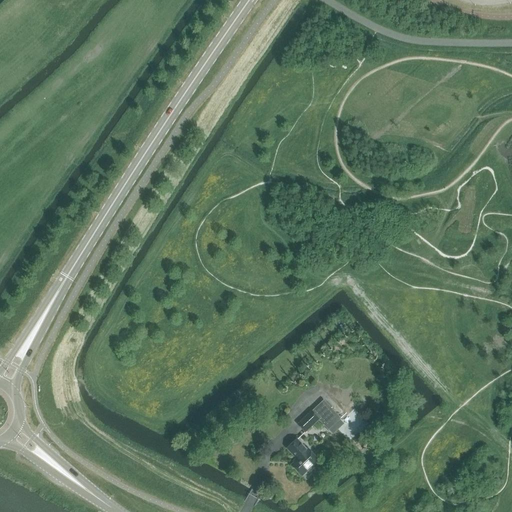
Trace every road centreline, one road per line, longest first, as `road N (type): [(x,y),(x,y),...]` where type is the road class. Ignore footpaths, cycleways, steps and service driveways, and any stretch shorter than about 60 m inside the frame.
road 1 (secondary): [(4,385),(132,173),(250,0)]
road 2 (secondary): [(116,511),(12,433)]
